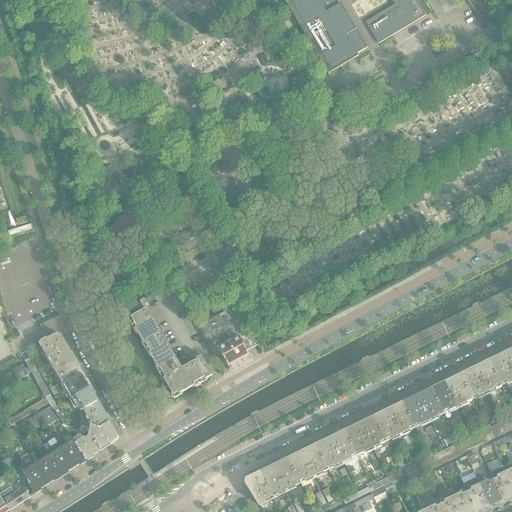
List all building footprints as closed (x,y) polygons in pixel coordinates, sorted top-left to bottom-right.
[(295,0),(291,3),(330,67),(347,57),(348,59),(357,54),(365,49),(354,30),(356,29),(356,28),(353,30),(349,22),(350,22),(350,21),(350,20),(350,19),(347,14),(346,13),(345,13),(344,13),(343,13),(339,6),(341,4),(339,5),(335,0),(295,0)] [(416,0),(397,0),(401,6),(368,26),(379,44),(426,15),(416,0)] [(27,222),(26,217),(16,219),(18,225),(27,222)] [(31,224),(19,228),(20,233),(32,229),(31,224)] [(19,228),(8,232),(9,236),(20,233),(19,228)] [(254,336),(233,298),(220,305),(224,312),(199,325),(215,355),(220,352),(231,371),(252,360),(247,351),(258,345),(254,336)] [(126,311),(125,311),(127,315),(132,324),(137,334),(139,337),(141,340),(147,350),(152,358),(154,362),(155,365),(161,374),(164,379),(165,382),(171,392),(174,398),(184,392),(186,390),(190,388),(192,387),(199,383),(209,378),(211,376),(213,375),(204,360),(201,355),(195,359),(196,360),(193,362),(181,369),(180,366),(178,363),(148,309),(146,306),(147,306),(144,300),(139,303),(133,306),(126,311)] [(75,361),(60,335),(57,335),(39,344),(55,372),(75,361)] [(511,350),(510,352),(510,353),(506,355),(505,352),(500,354),(501,357),(496,360),(496,359),(489,362),(500,385),(506,382),(507,384),(511,381),(511,350)] [(31,372),(36,369),(37,369),(27,352),(21,355),(31,372)] [(37,365),(36,365),(39,369),(47,364),(45,360),(43,361),(37,365)] [(90,388),(75,361),(55,372),(71,399),(90,388)] [(500,385),(489,362),(482,365),(483,366),(467,374),(467,373),(460,376),(472,399),(478,396),(478,398),(495,390),(494,388),(500,385)] [(28,375),(22,364),(11,370),(18,381),(28,375)] [(472,399),(460,376),(453,379),(454,380),(439,388),(438,387),(431,390),(443,413),(449,410),(450,412),(466,404),(465,402),(472,399)] [(111,423),(90,388),(71,399),(76,408),(76,409),(79,408),(81,412),(84,410),(89,417),(90,417),(91,420),(90,423),(80,421),(80,423),(90,426),(101,429),(111,423)] [(443,413),(431,390),(425,393),(425,394),(415,399),(410,402),(410,401),(403,404),(414,427),(420,424),(421,426),(437,418),(436,416),(443,413)] [(19,401),(14,391),(5,396),(11,406),(19,401)] [(414,427),(403,404),(396,407),(396,408),(391,411),(390,408),(385,410),(386,413),(381,416),(381,415),(374,418),(388,445),(389,448),(394,445),(392,440),(409,432),(408,430),(414,427)] [(56,421),(48,408),(40,413),(48,426),(56,421)] [(388,445),(374,418),(367,421),(368,422),(362,425),(361,422),(356,424),(358,427),(352,430),(352,429),(345,432),(357,455),(359,460),(365,457),(363,454),(364,454),(373,449),(378,460),(381,458),(378,450),(388,445)] [(40,427),(35,419),(31,422),(35,430),(40,427)] [(117,437),(118,436),(114,431),(115,430),(111,423),(101,429),(90,426),(87,436),(84,438),(82,438),(76,442),(86,460),(110,445),(117,440),(116,440),(117,440),(117,437)] [(357,455),(345,432),(338,435),(339,436),(334,439),(332,436),(328,438),(329,441),(324,443),(323,443),(316,446),(327,469),(334,466),(335,468),(351,460),(350,458),(357,455)] [(86,460),(76,442),(74,441),(73,442),(69,435),(63,438),(68,445),(61,449),(59,445),(55,439),(46,445),(48,449),(45,451),(49,457),(61,477),(86,460)] [(453,443),(457,441),(454,435),(442,441),(446,447),(453,444),(453,443)] [(494,448),(507,442),(505,437),(492,443),(494,448)] [(461,448),(457,441),(453,443),(453,444),(454,445),(456,451),(457,450),(459,449),(461,448)] [(327,469),(316,446),(305,452),(304,450),(299,452),(300,454),(288,460),(299,483),(305,480),(306,482),(323,473),(322,471),(327,469)] [(61,477),(49,457),(40,462),(33,452),(29,454),(36,464),(34,466),(27,455),(21,459),(23,465),(20,467),(25,477),(30,486),(34,493),(61,477)] [(479,460),(477,455),(473,453),(466,456),(470,465),(479,460)] [(411,463),(412,461),(411,457),(410,458),(409,456),(402,460),(402,459),(396,462),(399,469),(403,467),(411,463)] [(299,483),(288,460),(277,465),(276,464),(271,466),(272,468),(260,473),(272,496),(277,494),(278,495),(294,487),(293,486),(299,483)] [(464,469),(461,463),(456,465),(459,472),(464,469)] [(455,470),(452,464),(445,468),(448,474),(455,470)] [(25,477),(20,467),(16,469),(20,479),(25,477)] [(422,474),(419,469),(417,470),(414,471),(410,473),(412,478),(417,476),(422,474)] [(511,495),(511,469),(492,479),(493,480),(502,500),(511,495)] [(272,496),(260,473),(246,480),(246,483),(247,484),(246,484),(260,506),(265,503),(265,502),(272,498),(271,496),(272,496)] [(400,485),(412,478),(410,473),(407,475),(403,477),(399,479),(397,479),(398,482),(400,485)] [(21,481),(20,482),(19,480),(16,481),(18,483),(14,486),(17,491),(24,502),(31,497),(21,481)] [(477,511),(502,500),(493,480),(489,482),(488,480),(472,488),(473,490),(467,493),(475,511),(477,511)] [(373,498),(386,491),(384,486),(381,487),(378,489),(374,491),(371,492),(372,494),(373,498)] [(24,502),(17,491),(14,493),(11,488),(0,494),(0,497),(9,511),(24,502)] [(475,511),(467,493),(461,495),(460,494),(446,500),(446,502),(441,505),(443,511),(475,511)] [(7,511),(9,511),(0,497),(0,511),(7,511)] [(364,511),(372,508),(369,502),(361,506),(364,511)]
